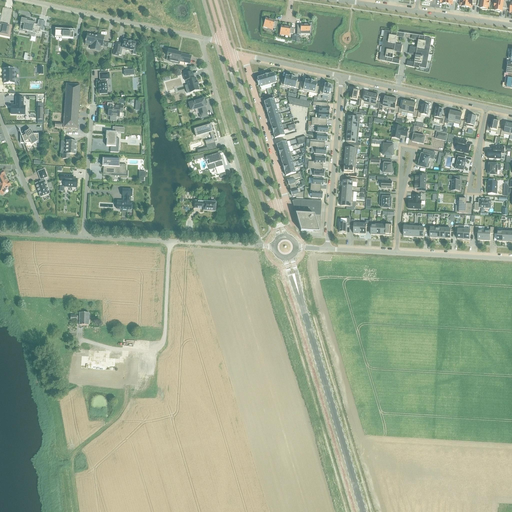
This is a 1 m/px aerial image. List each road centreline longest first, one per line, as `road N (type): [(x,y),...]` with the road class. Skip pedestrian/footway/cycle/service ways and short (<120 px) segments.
road 1 (tertiary): [(299,295),(362,511)]
road 2 (residential): [(203,38),(23,0)]
road 3 (residential): [(339,74),(327,249)]
road 4 (tertiary): [(225,56),(270,208)]
road 5 (tertiary): [(276,206),(230,55)]
road 6 (residential): [(245,55),(286,203)]
road 7 (residential): [(82,235),(91,106)]
